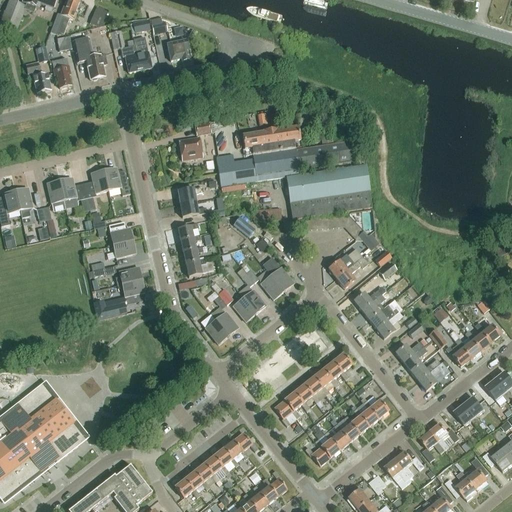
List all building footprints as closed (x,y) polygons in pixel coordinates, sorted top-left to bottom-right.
[(53,11),(58,1),(55,0),(25,0),(24,5),(26,6),(25,8),(9,1),(0,23),(0,29),(14,36),(24,12),(33,15),(35,9),(38,10),(39,6),(46,8),(45,11),(51,14),(52,11),(53,11)] [(73,22),(76,14),(75,14),(80,1),(76,0),(67,0),(66,6),(64,5),(60,17),(57,16),(50,34),(56,37),(57,34),(63,36),(69,20),(73,22)] [(101,28),(108,13),(96,8),(89,25),(94,27),(93,30),(101,28)] [(161,19),(159,19),(150,21),(153,36),(167,33),(165,23),(162,24),(161,19)] [(150,32),(148,21),(133,24),(135,35),(150,32)] [(123,50),(121,38),(120,34),(110,36),(114,52),(123,50)] [(57,41),(59,54),(72,51),(70,38),(57,41)] [(86,61),(90,82),(92,82),(94,83),(96,82),(98,80),(105,79),(103,68),(107,67),(104,56),(93,59),(89,40),(72,44),(77,67),(78,67),(77,63),(86,61)] [(166,46),(168,51),(170,63),(181,61),(182,64),(190,62),(186,42),(166,46)] [(134,48),(139,73),(151,70),(148,55),(147,55),(147,53),(143,54),(141,47),(134,48)] [(139,73),(134,48),(120,51),(122,58),(124,58),(128,75),(139,73)] [(36,52),(37,58),(39,65),(43,65),(49,63),(46,50),(36,52)] [(71,88),(68,78),(70,77),(67,63),(51,66),(54,78),(56,78),(59,91),(71,88)] [(28,77),(32,76),(37,96),(51,93),(47,77),(41,78),(38,65),(26,68),(28,77)] [(326,107),(302,111),(303,122),(304,122),(306,129),(315,127),(313,114),(327,112),(326,107)] [(259,114),(260,126),(269,126),(268,114),(259,114)] [(209,124),(194,126),(196,138),(211,136),(209,124)] [(277,131),(270,132),(273,154),(295,150),(301,149),(300,143),(298,129),(284,131),(277,132),(277,131)] [(260,135),(242,137),(245,151),(252,150),(253,157),(273,154),(270,132),(263,133),(263,134),(260,135)] [(253,157),(252,157),(256,178),(265,177),(289,173),(298,172),(354,163),(351,143),(333,146),(331,136),(320,137),(322,148),(301,151),(295,152),(295,150),(273,154),(253,157)] [(182,163),(203,160),(199,140),(179,143),(182,163)] [(219,181),(231,179),(228,157),(215,159),(219,181)] [(369,194),(370,194),(366,167),(286,178),(292,221),(371,210),(369,194)] [(126,176),(118,178),(116,170),(104,173),(108,193),(121,190),(122,197),(130,196),(126,176)] [(108,193),(104,173),(91,176),(96,196),(108,193)] [(64,203),(77,200),(72,180),(60,183),(64,203)] [(218,189),(216,182),(208,184),(209,191),(218,189)] [(64,203),(60,183),(47,186),(51,206),(64,203)] [(206,202),(205,196),(203,196),(202,189),(177,194),(179,207),(196,204),(206,202)] [(28,191),(15,194),(20,213),(22,220),(22,219),(29,218),(28,211),(33,210),(28,191)] [(7,216),(20,213),(15,194),(3,196),(5,207),(0,208),(0,223),(1,229),(10,227),(7,216)] [(89,212),(95,211),(93,199),(87,200),(89,212)] [(80,201),(83,214),(89,212),(86,200),(80,201)] [(197,211),(196,206),(196,204),(179,207),(182,220),(199,217),(198,217),(206,216),(205,210),(197,211)] [(49,209),(43,210),(45,222),(51,221),(49,209)] [(42,210),(36,211),(39,224),(45,222),(42,210)] [(280,211),(252,213),(253,224),(281,222),(280,211)] [(99,214),(92,216),(94,224),(101,223),(99,214)] [(344,229),(352,222),(348,218),(337,219),(338,229),(344,229)] [(255,232),(240,219),(233,227),(249,240),(255,232)] [(84,223),(86,232),(92,230),(90,222),(84,223)] [(355,226),(352,222),(344,229),(348,233),(355,226)] [(105,223),(93,225),(94,231),(106,228),(105,223)] [(113,248),(133,243),(130,231),(126,232),(124,224),(109,228),(113,248)] [(193,239),(197,238),(196,231),(201,230),(200,225),(196,226),(196,225),(189,227),(190,228),(177,231),(180,244),(193,241),(193,239)] [(359,230),(355,226),(348,233),(351,237),(359,230)] [(41,243),(49,241),(46,229),(38,231),(41,243)] [(359,238),(363,234),(359,230),(351,237),(355,241),(359,238)] [(363,234),(359,238),(370,253),(379,246),(375,242),(374,230),(363,234)] [(193,241),(180,244),(183,255),(196,253),(195,251),(194,244),(200,243),(199,238),(197,238),(193,239),(193,241)] [(266,247),(262,241),(256,246),(260,252),(266,247)] [(136,256),(133,243),(113,248),(116,261),(136,256)] [(507,247),(502,250),(505,257),(510,254),(507,247)] [(196,253),(183,255),(185,267),(199,264),(198,263),(197,256),(203,254),(202,249),(195,251),(196,253)] [(362,259),(356,251),(347,258),(346,257),(339,262),(328,271),(336,281),(347,273),(346,272),(361,260),(362,259)] [(380,269),(392,260),(386,253),(374,262),(380,269)] [(347,273),(336,281),(344,291),(355,283),(350,277),(361,268),(363,270),(369,265),(363,258),(362,259),(361,260),(346,272),(347,273)] [(262,268),(271,279),(283,294),(293,286),(281,271),(280,271),(272,260),(262,268)] [(205,264),(204,261),(198,263),(199,264),(185,267),(188,280),(202,277),(201,275),(214,272),(212,263),(205,264)] [(103,264),(91,267),(93,273),(105,270),(103,264)] [(378,273),(384,281),(397,272),(391,264),(378,273)] [(105,270),(106,276),(116,274),(115,268),(105,270)] [(93,273),(94,279),(106,276),(105,270),(93,273)] [(122,287),(142,282),(139,270),(119,274),(122,287)] [(251,272),(246,276),(254,285),(259,281),(251,272)] [(249,289),(254,285),(246,276),(241,279),(249,289)] [(283,294),(271,279),(261,287),(273,302),(283,294)] [(195,283),(196,289),(208,286),(207,280),(195,283)] [(144,295),(142,282),(122,287),(125,300),(126,307),(143,303),(141,296),(144,295)] [(383,296),(385,294),(381,289),(368,300),(364,295),(353,303),(361,314),(383,296)] [(233,302),(225,291),(218,297),(226,307),(233,302)] [(253,293),(243,301),(256,317),(266,308),(253,293)] [(368,323),(383,311),(379,306),(390,298),(386,293),(385,294),(383,296),(361,314),(368,323)] [(428,297),(425,300),(424,303),(426,306),(429,306),(433,303),(428,297)] [(226,308),(218,298),(213,301),(221,312),(226,308)] [(256,317),(243,301),(233,309),(246,325),(256,317)] [(484,316),(489,312),(486,307),(487,306),(484,302),(477,307),(484,316)] [(104,304),(94,306),(98,322),(127,315),(125,306),(106,310),(104,304)] [(446,308),(451,313),(455,310),(450,304),(446,308)] [(383,311),(368,323),(376,332),(400,313),(401,312),(399,308),(396,311),(391,305),(383,311)] [(185,311),(193,320),(197,316),(190,307),(185,311)] [(448,317),(443,312),(441,309),(435,314),(441,323),(448,317)] [(400,313),(376,332),(384,342),(395,333),(390,328),(402,319),(403,317),(400,313)] [(215,323),(228,339),(238,331),(226,315),(215,323)] [(405,324),(409,330),(417,324),(413,318),(405,324)] [(218,347),(228,339),(215,323),(205,331),(218,347)] [(407,333),(412,340),(423,332),(418,325),(407,333)] [(481,335),(490,346),(500,338),(491,327),(484,333),(478,325),(474,328),(480,336),(481,335)] [(428,337),(439,351),(447,345),(437,330),(428,337)] [(472,343),(480,353),(490,346),(481,335),(480,336),(475,341),(468,333),(464,336),(467,340),(470,344),(472,343)] [(470,344),(467,340),(462,345),(459,341),(455,344),(461,352),(462,351),(471,361),(480,353),(472,343),(470,344)] [(402,365),(423,349),(419,344),(410,352),(406,347),(395,356),(402,365)] [(423,349),(402,365),(410,375),(421,366),(417,361),(427,354),(423,349)] [(462,351),(461,352),(455,356),(449,349),(445,352),(460,370),(471,361),(462,351)] [(331,365),(340,377),(345,383),(348,380),(343,374),(351,367),(343,356),(331,365)] [(421,366),(410,375),(418,384),(440,366),(437,361),(425,371),(421,366)] [(440,366),(418,384),(425,394),(436,385),(432,379),(439,373),(444,379),(449,374),(445,370),(448,367),(445,362),(440,366)] [(321,373),(330,384),(335,391),(338,388),(333,382),(340,377),(331,365),(321,373)] [(321,373),(311,381),(325,398),(329,396),(324,389),(330,384),(321,373)] [(511,383),(505,375),(495,383),(511,402),(511,401),(511,397),(509,393),(511,390),(511,383)] [(316,406),(319,404),(325,398),(311,381),(302,389),(311,400),(316,406)] [(511,402),(495,383),(486,390),(496,404),(503,398),(508,404),(511,402)] [(0,500),(2,504),(45,470),(44,469),(53,461),(57,465),(87,442),(76,428),(80,426),(56,396),(53,399),(43,385),(17,406),(19,408),(0,422),(0,500)] [(311,400),(302,389),(292,396),(305,413),(306,414),(309,411),(304,405),(311,400)] [(305,413),(292,396),(282,404),(291,415),(295,420),(296,422),(300,419),(299,418),(305,413)] [(369,411),(378,422),(388,414),(379,403),(371,409),(366,403),(364,400),(361,403),(363,406),(368,412),(369,411)] [(473,400),(465,407),(480,426),(482,425),(477,418),(483,414),(473,400)] [(295,420),(291,415),(282,404),(274,410),(283,421),(281,423),(287,429),(290,427),(289,425),(295,420)] [(471,423),(476,430),(480,427),(480,426),(465,407),(454,415),(464,429),(471,423)] [(358,420),(360,419),(369,430),(378,422),(369,411),(368,412),(362,417),(357,411),(353,414),(358,420)] [(359,438),(369,430),(360,419),(358,420),(352,425),(347,419),(343,422),(348,428),(350,427),(359,438)] [(339,436),(340,434),(349,445),(359,438),(350,427),(348,428),(342,433),(337,426),(335,428),(334,429),(339,436)] [(440,426),(430,435),(445,453),(449,450),(442,442),(448,437),(449,437),(447,435),(440,426)] [(480,427),(476,430),(483,438),(486,434),(480,427)] [(449,437),(448,437),(454,445),(459,442),(451,432),(447,435),(449,437)] [(339,453),(349,445),(340,434),(339,436),(333,441),(328,434),(324,437),(325,439),(329,443),(330,442),(339,453)] [(234,442),(244,453),(250,449),(254,454),(258,452),(253,445),(251,446),(243,435),(234,442)] [(419,443),(426,451),(428,454),(429,453),(434,449),(440,457),(445,453),(430,435),(419,443)] [(319,451),(321,450),(330,461),(339,453),(330,442),(329,443),(325,439),(319,444),(318,442),(314,445),(319,451)] [(234,442),(225,450),(234,461),(240,456),(245,462),(248,459),(244,453),(234,442)] [(471,450),(467,444),(462,448),(466,454),(471,450)] [(511,444),(502,452),(511,464),(511,444)] [(234,461),(225,450),(215,458),(224,469),(230,464),(237,472),(240,469),(239,467),(234,461)] [(320,469),(330,461),(321,450),(319,451),(313,456),(308,450),(304,453),(310,459),(311,458),(320,469)] [(429,453),(428,454),(426,451),(422,455),(430,465),(435,461),(429,453)] [(491,460),(495,465),(503,475),(511,467),(511,464),(502,452),(492,460),(491,460)] [(405,454),(395,463),(410,481),(414,478),(408,470),(413,465),(414,465),(412,463),(405,454)] [(491,460),(492,460),(488,455),(482,459),(490,469),(495,465),(491,460)] [(215,458),(205,465),(214,477),(221,472),(225,478),(229,475),(224,469),(215,458)] [(416,459),(412,463),(414,465),(413,465),(419,473),(424,470),(416,459)] [(479,472),(484,479),(488,476),(476,461),(471,465),(478,473),(479,472)] [(410,481),(395,463),(384,471),(392,481),(394,480),(403,491),(408,487),(406,484),(409,482),(410,481)] [(196,473),(205,484),(211,479),(218,489),(222,486),(214,477),(205,465),(196,473)] [(114,477),(87,499),(70,511),(91,511),(113,495),(116,499),(113,500),(122,511),(137,511),(139,511),(136,508),(152,495),(130,467),(116,479),(114,477)] [(478,473),(472,477),(469,474),(464,478),(478,495),(488,487),(487,485),(488,484),(484,479),(479,472),(478,473)] [(196,473),(186,481),(195,492),(201,487),(206,493),(210,490),(205,484),(196,473)] [(264,482),(278,500),(288,492),(279,481),(281,480),(275,473),(272,476),(276,482),(270,487),(266,481),(264,482)] [(249,479),(255,486),(261,481),(255,474),(249,479)] [(478,495),(464,478),(462,474),(457,478),(462,485),(456,490),(455,491),(461,497),(465,502),(466,502),(467,503),(478,495)] [(387,487),(379,477),(373,481),(382,492),(387,487)] [(200,498),(195,492),(186,481),(174,490),(184,501),(192,495),(196,501),(200,498)] [(382,492),(373,481),(369,485),(379,497),(383,494),(382,492)] [(254,490),(268,507),(278,500),(264,482),(262,484),(267,489),(260,495),(256,489),(254,490)] [(455,491),(456,490),(450,482),(445,486),(456,501),(461,497),(455,491)] [(229,483),(224,487),(228,492),(233,488),(229,483)] [(443,500),(449,507),(453,504),(441,489),(436,493),(442,501),(443,500)] [(244,497),(255,511),(261,511),(268,507),(254,490),(252,491),(257,497),(251,502),(246,496),(244,497)] [(231,495),(236,500),(240,497),(236,491),(231,495)] [(354,511),(358,511),(369,503),(360,492),(349,501),(349,502),(347,503),(354,511)] [(229,502),(225,498),(224,497),(219,501),(225,508),(228,506),(229,502)] [(235,505),(239,511),(255,511),(244,497),(243,499),(247,505),(241,510),(236,504),(235,505)] [(393,505),(398,510),(403,506),(399,500),(393,505)] [(452,511),(453,511),(449,507),(443,500),(442,501),(432,509),(434,511),(452,511)] [(376,511),(369,503),(358,511),(376,511)] [(434,511),(432,509),(427,503),(422,507),(426,511),(434,511)]
